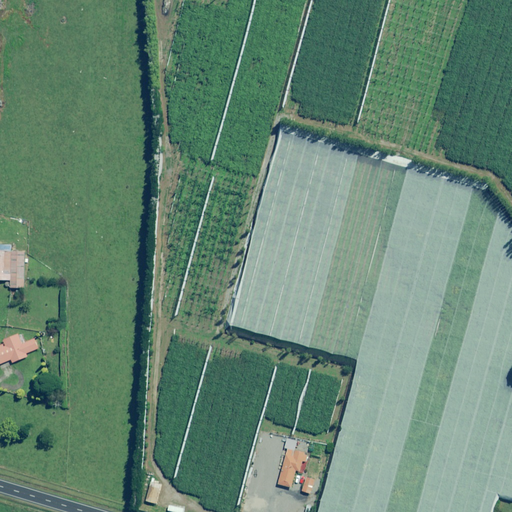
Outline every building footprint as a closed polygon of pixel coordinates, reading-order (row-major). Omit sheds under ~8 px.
[(28,259),(25,259),(26,252),(12,252),(13,246),(0,245),(0,280),(5,281),(5,287),(11,287),(11,288),(24,289),(25,263),(28,263),(28,259)] [(24,344),(21,335),(4,341),(6,344),(0,346),(0,364),(12,360),(13,363),(28,357),(27,354),(40,349),(36,339),(24,344)] [(309,455),(289,449),(279,485),(292,489),(297,472),(301,473),(304,464),(306,464),(309,455)] [(313,480),(307,478),(302,491),(308,493),(313,480)] [(162,485),(152,482),(146,501),(156,504),(162,485)]
